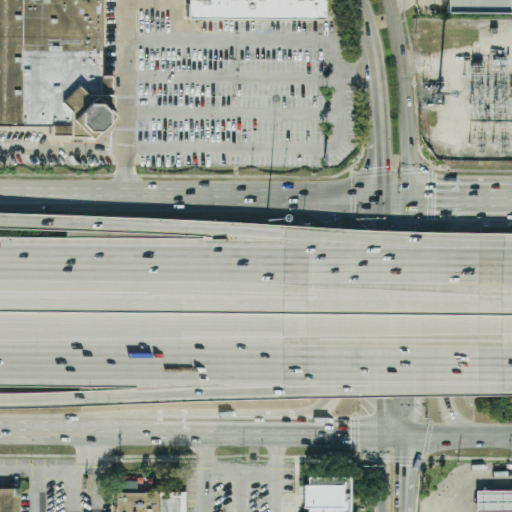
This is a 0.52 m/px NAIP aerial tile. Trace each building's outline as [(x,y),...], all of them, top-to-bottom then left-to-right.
[(0,0),(0,126),(53,127),(53,136),(101,136),(124,117),(101,96),(101,0),(0,0)] [(188,0),(188,20),(325,21),(325,0),(188,0)] [(447,0),(510,0),(510,13),(447,13),(447,0)] [(304,471),(350,471),(349,507),(303,507),(304,471)] [(137,481),(116,482),(116,493),(137,492),(137,481)] [(0,511),(0,489),(19,489),(19,511),(0,511)] [(115,511),(116,493),(143,493),(146,493),(146,492),(184,492),(184,511),(115,511)] [(476,511),(476,492),(511,492),(511,511),(476,511)]
